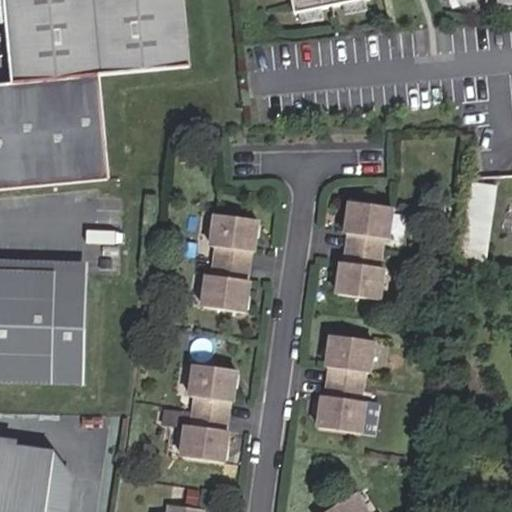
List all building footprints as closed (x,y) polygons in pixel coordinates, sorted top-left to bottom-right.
[(214,66),(208,0),(2,0),(9,82),(0,82),(0,188),(95,181),(86,76),(214,66)] [(290,0),(293,15),(365,0),(290,0)] [(477,183),(476,198),(496,199),(497,184),(477,183)] [(388,239),(392,207),(350,202),(346,234),(350,234),(348,249),(380,253),(382,238),(388,239)] [(252,248),(257,216),(215,211),(211,242),(217,243),(215,258),(247,262),(249,248),(252,248)] [(378,267),(380,253),(348,249),(346,263),(343,262),(339,294),(380,299),(384,268),(378,267)] [(245,276),(247,262),(215,258),(213,272),(207,271),(203,303),(244,308),(249,277),(245,276)] [(0,378),(85,381),(88,271),(0,268),(0,378)] [(371,372),(375,341),(333,335),(329,367),(333,367),(331,382),(363,386),(365,372),(371,372)] [(232,398),(236,366),(195,360),(191,392),(196,393),(194,407),(226,411),(228,397),(232,398)] [(361,400),(363,386),(331,382),(329,396),(326,396),(322,428),(363,433),(367,401),(361,400)] [(224,426),(226,411),(194,407),(192,421),(187,421),(182,452),(224,458),(228,426),(224,426)] [(0,456),(0,511),(64,511),(68,487),(52,464),(0,456)] [(370,511),(359,493),(326,511),(370,511)] [(202,511),(203,506),(171,501),(169,511),(202,511)]
